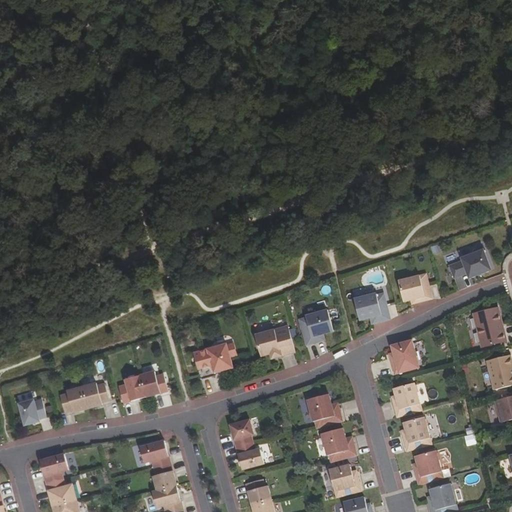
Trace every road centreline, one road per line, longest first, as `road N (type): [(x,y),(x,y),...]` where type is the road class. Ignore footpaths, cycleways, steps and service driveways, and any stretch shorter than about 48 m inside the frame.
road 1 (residential): [(511,281),(351,359)]
road 2 (residential): [(180,420),(12,451)]
road 3 (residential): [(351,359),(397,511)]
road 4 (residential): [(351,359),(205,413)]
